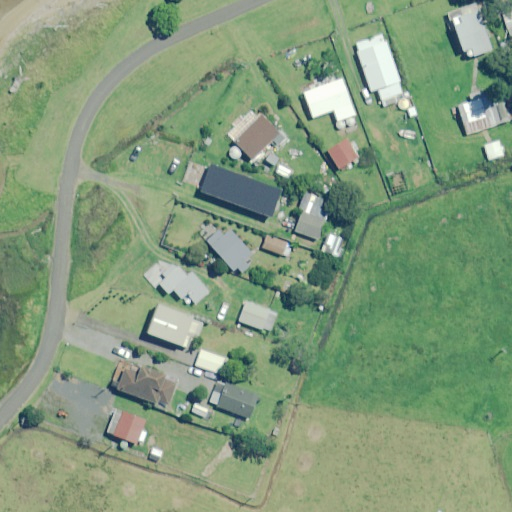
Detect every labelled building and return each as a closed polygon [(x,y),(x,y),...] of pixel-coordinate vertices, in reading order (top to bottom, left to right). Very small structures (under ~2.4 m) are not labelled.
[(491,50),(477,11),(449,21),(463,59),(491,50)] [(407,109),(382,34),(353,44),(369,92),(376,90),(381,107),(396,102),(399,110),(405,108),(409,118),(416,115),(413,107),(407,109)] [(359,128),(338,76),(300,91),(311,119),(331,111),(341,135),(359,128)] [(465,135),(509,121),(499,92),(456,106),(465,135)] [(251,160),(268,144),(272,141),(277,147),(284,141),(261,116),(257,120),(251,114),(228,136),(251,160)] [(357,158),(345,139),(325,151),(337,171),(357,158)] [(502,156),(498,141),(482,146),(487,161),(502,156)] [(279,191),(208,165),(197,193),(268,219),(279,191)] [(333,196),(305,185),(295,210),(302,213),(295,232),(316,240),(333,196)] [(243,246),(228,230),(209,247),(236,277),(255,261),(249,254),(254,249),(247,242),(243,246)] [(336,238),(325,235),(317,258),(337,264),(341,251),(344,252),(346,245),(343,244),(346,233),(338,231),(336,238)] [(285,242),(262,235),(258,248),(281,256),(285,242)] [(185,276),(176,267),(158,284),(167,294),(171,290),(180,299),(185,294),(195,304),(208,292),(189,272),(185,276)] [(276,312),(245,301),(237,322),(269,333),(276,312)] [(201,322),(156,305),(146,334),(180,347),(185,335),(195,339),(201,322)] [(177,379),(118,359),(108,387),(168,407),(177,379)] [(256,396),(215,382),(207,405),(248,419),(256,396)] [(207,410),(193,404),(190,412),(203,418),(207,410)] [(144,418),(111,406),(108,415),(112,417),(105,437),(134,447),(136,441),(141,444),(145,432),(140,430),(144,418)]
